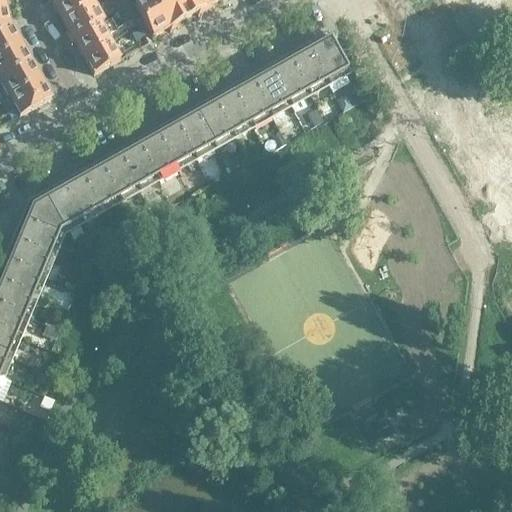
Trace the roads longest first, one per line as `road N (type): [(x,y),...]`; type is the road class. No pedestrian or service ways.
road 1 (tertiary): [(87,114),(287,0)]
road 2 (residential): [(87,114),(27,0)]
